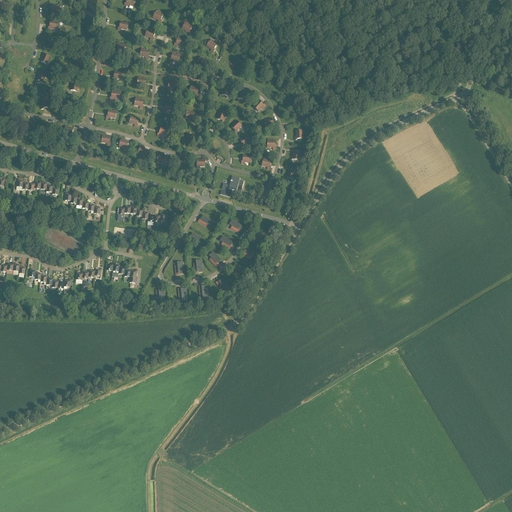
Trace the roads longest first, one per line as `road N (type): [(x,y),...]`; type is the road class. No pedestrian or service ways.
road 1 (unclassified): [(0,433),(235,324),(299,227)]
road 2 (residential): [(299,227),(0,141)]
road 3 (track): [(511,275),(306,401)]
road 4 (unclassified): [(299,227),(362,145),(464,93)]
